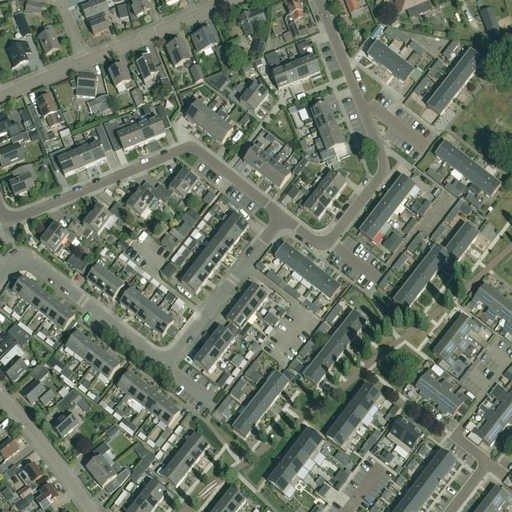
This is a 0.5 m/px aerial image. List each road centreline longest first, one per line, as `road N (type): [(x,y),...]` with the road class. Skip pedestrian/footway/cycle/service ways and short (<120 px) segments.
road 1 (residential): [(282,217),(189,147),(5,222),(0,209)]
road 2 (residential): [(329,241),(384,167),(318,0)]
road 3 (residential): [(164,364),(31,261),(13,262),(0,281)]
road 4 (residential): [(446,511),(485,461),(454,437),(508,363)]
road 5 (unknown): [(221,169),(264,118),(350,78)]
road 6 (residential): [(84,59),(231,0)]
road 7 (residential): [(91,511),(0,399)]
road 8 (residential): [(277,354),(307,315),(242,266)]
